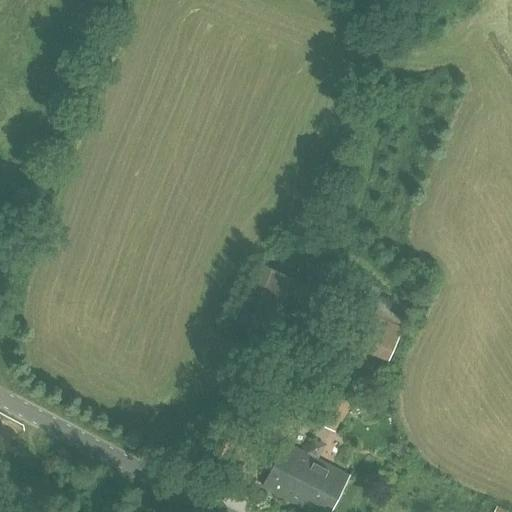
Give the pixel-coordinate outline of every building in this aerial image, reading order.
[(277,344),(305,282),(265,265),(238,329),(277,344)] [(373,311),(381,289),(366,283),(358,305),(373,311)] [(383,295),(376,309),(375,313),(368,310),(353,346),(390,362),(405,326),(404,326),(406,318),(390,310),(395,299),(383,295)] [(351,404),(355,395),(317,375),(299,412),(336,432),(351,403),(351,404)] [(224,472),(244,425),(223,416),(203,464),(224,472)] [(331,511),(350,476),(286,443),(264,486),(314,511),(331,511)]
